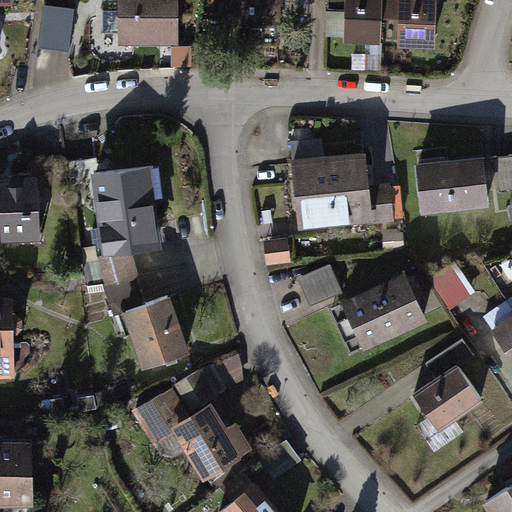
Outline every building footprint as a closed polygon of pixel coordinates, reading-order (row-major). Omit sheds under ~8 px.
[(177,0),(119,0),(120,47),(178,47),(177,0)] [(280,0),(217,0),(216,23),(279,25),(280,0)] [(341,0),(341,45),(377,45),(377,18),(398,18),(397,48),(432,49),(432,0),(341,0)] [(73,55),(78,13),(48,9),(42,51),(73,55)] [(175,50),(178,68),(195,65),(192,48),(175,50)] [(363,152),(288,160),(295,230),(394,220),(390,178),(366,180),(363,152)] [(481,156),(412,164),(417,213),(487,206),(481,156)] [(511,158),(490,161),(494,195),(511,192),(511,158)] [(143,165),(88,172),(99,253),(155,245),(143,165)] [(0,243),(39,239),(32,175),(0,178),(0,243)] [(288,240),(263,243),(266,266),(291,263),(288,240)] [(130,250),(98,261),(112,302),(145,290),(130,250)] [(331,265),(300,279),(313,308),(344,294),(331,265)] [(452,311),(474,299),(458,271),(437,283),(452,311)] [(404,273),(341,303),(364,351),(427,321),(404,273)] [(166,293),(118,311),(140,368),(187,350),(166,293)] [(0,381),(15,381),(9,297),(0,297),(0,381)] [(511,311),(488,329),(511,361),(511,311)] [(437,375),(413,392),(439,430),(480,402),(456,367),(474,354),(463,337),(428,361),(437,375)] [(219,364),(225,388),(249,383),(244,359),(219,364)] [(172,394),(140,414),(168,458),(184,447),(204,479),(252,449),(233,420),(225,425),(210,402),(186,417),(172,394)] [(0,506),(30,505),(27,438),(0,439),(0,506)] [(277,511),(249,480),(213,511),(277,511)] [(511,511),(511,481),(480,505),(484,511),(511,511)]
